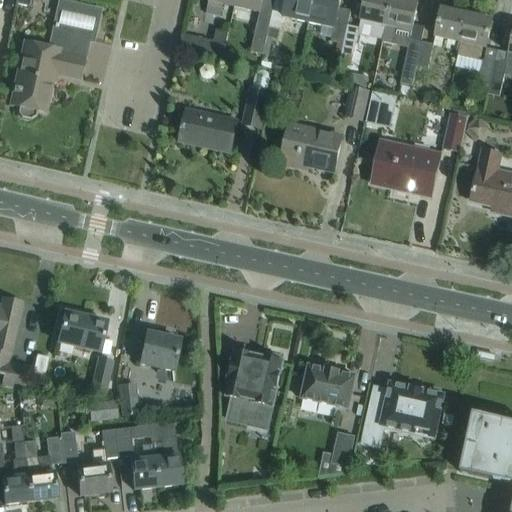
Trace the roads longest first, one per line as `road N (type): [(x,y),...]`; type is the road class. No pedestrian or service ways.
road 1 (tertiary): [(511,321),(0,205)]
road 2 (residential): [(304,511),(419,496),(435,511)]
road 3 (unclassified): [(144,130),(173,0)]
